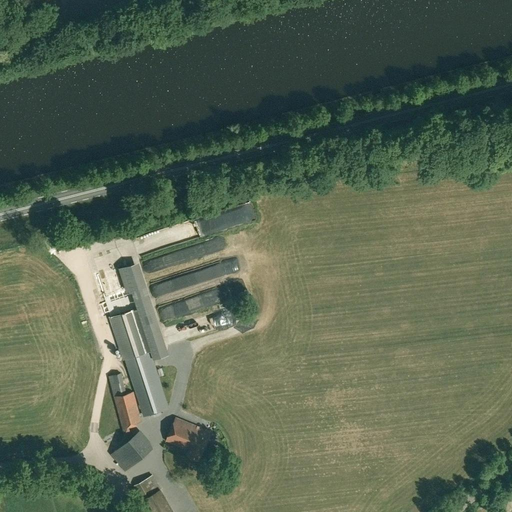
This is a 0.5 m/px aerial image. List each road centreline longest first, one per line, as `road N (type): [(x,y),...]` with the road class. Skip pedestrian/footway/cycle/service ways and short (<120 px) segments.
road 1 (primary): [(0,213),(511,84)]
road 2 (unclassified): [(0,59),(236,0)]
road 3 (unclassified): [(124,511),(97,455),(0,465)]
